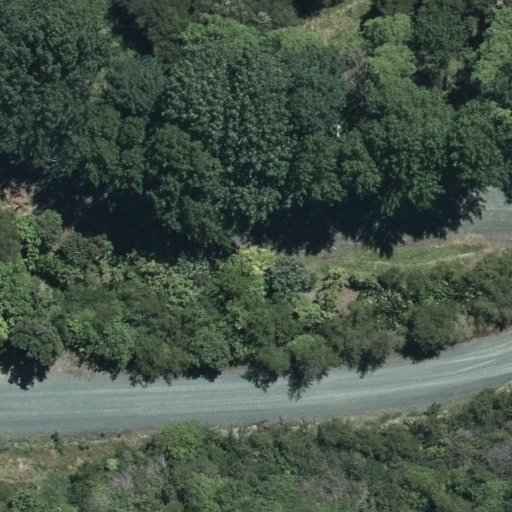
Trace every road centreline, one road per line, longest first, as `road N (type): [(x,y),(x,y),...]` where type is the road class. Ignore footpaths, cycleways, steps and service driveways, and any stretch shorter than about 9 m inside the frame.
road 1 (unclassified): [(0,114),(82,179),(168,205),(511,192)]
road 2 (unclassified): [(511,356),(382,390),(0,410)]
